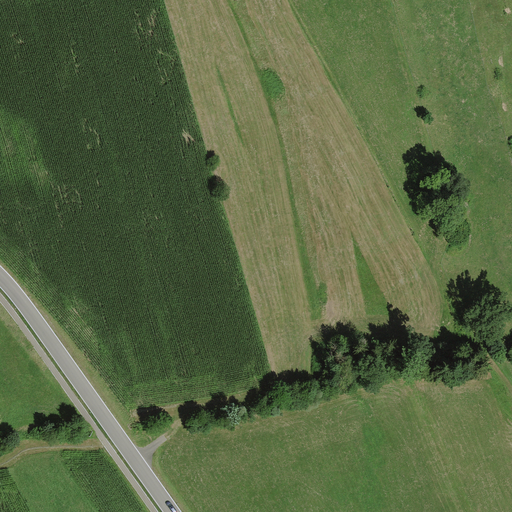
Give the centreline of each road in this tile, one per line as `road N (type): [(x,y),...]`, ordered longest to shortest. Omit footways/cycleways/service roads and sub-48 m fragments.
road 1 (tertiary): [(0,275),(172,511)]
road 2 (track): [(330,405),(164,439)]
road 3 (track): [(431,264),(511,394)]
